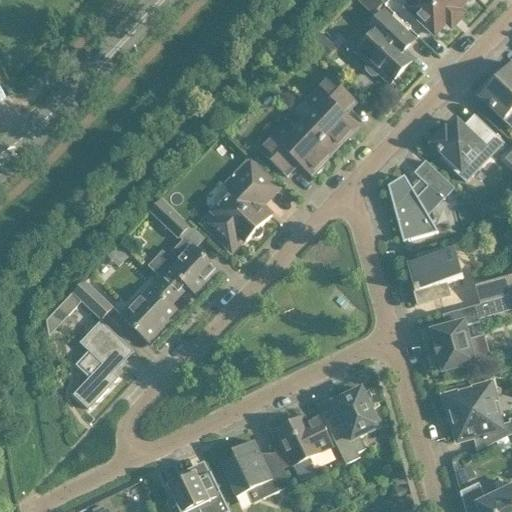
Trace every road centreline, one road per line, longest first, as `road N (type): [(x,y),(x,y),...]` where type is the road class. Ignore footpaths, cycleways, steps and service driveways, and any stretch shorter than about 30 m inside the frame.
road 1 (residential): [(353,176),(148,403),(145,460)]
road 2 (residential): [(145,460),(401,331)]
road 3 (secondary): [(0,174),(172,0)]
road 4 (residential): [(511,10),(353,176)]
road 5 (secondary): [(152,0),(0,150)]
road 6 (residential): [(453,511),(401,331)]
road 7 (residential): [(401,331),(353,176)]
